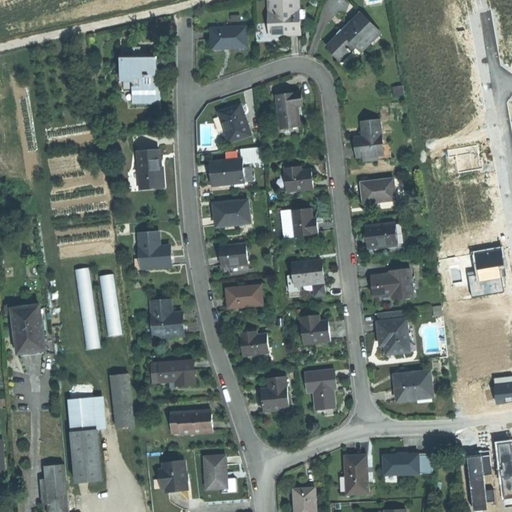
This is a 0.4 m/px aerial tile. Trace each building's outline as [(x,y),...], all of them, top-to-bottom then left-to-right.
[(269,1),(270,36),(283,35),(300,35),(299,0),(269,1)] [(347,68),(382,35),(364,16),(356,24),(353,21),(327,46),(334,54),(347,68)] [(229,48),(247,48),(246,27),(211,28),(212,49),(229,48)] [(133,103),(156,102),(156,108),(161,108),(160,100),(160,87),(156,87),(132,88),(133,103)] [(290,95),(277,97),(281,129),(300,127),(297,107),(303,106),(301,94),(290,95)] [(218,114),(229,143),(250,135),(240,106),(229,110),(218,114)] [(357,150),(358,157),(363,157),(379,155),(383,154),(382,145),(379,121),(362,123),(363,138),(364,142),(356,142),(357,150)] [(477,145),(448,150),(449,157),(456,155),(459,172),(483,168),(482,161),(480,161),(477,145)] [(159,150),(138,151),(140,189),(164,187),(163,172),(160,172),(159,162),(159,150)] [(243,160),(209,163),(210,174),(211,185),(223,184),(222,182),(244,181),(243,168),(243,160)] [(253,167),(243,168),(244,181),(244,183),(254,182),(253,167)] [(285,169),(287,191),(314,188),(312,178),(311,170),(301,171),(301,167),(285,169)] [(393,179),(362,183),(363,193),(364,203),(396,199),(393,179)] [(215,225),(249,222),(247,200),(213,204),(214,216),(215,225)] [(291,210),(294,236),(318,233),(317,225),(316,217),(312,217),(311,207),(291,210)] [(291,210),(291,209),(280,210),(283,237),(294,236),(291,210)] [(404,223),(395,224),(397,245),(368,248),(368,254),(407,250),(404,223)] [(368,248),(397,245),(395,224),(365,227),(367,238),(368,248)] [(139,234),(141,268),(171,266),(171,258),(170,246),(159,246),(158,233),(139,234)] [(221,266),(248,262),(245,243),(218,247),(220,257),(221,266)] [(502,248),(473,253),(477,275),(469,276),(472,297),(503,292),(499,267),(506,266),(502,248)] [(292,263),(294,285),(312,283),(316,283),(323,282),(322,271),(320,260),(292,263)] [(91,266),(78,268),(86,348),(99,347),(91,266)] [(394,300),(413,298),(410,269),(390,271),(390,274),(372,276),(373,285),(375,296),(393,294),(394,300)] [(116,273),(102,274),(107,335),(121,333),(116,273)] [(316,286),(316,283),(312,283),(313,297),(325,296),(323,285),(316,286)] [(261,285),(226,288),(226,297),(227,307),(262,305),(261,285)] [(151,300),(153,337),(184,335),(183,324),(182,311),(171,312),(170,299),(151,300)] [(13,309),(19,353),(32,351),(46,350),(40,305),(13,309)] [(378,323),(405,320),(404,310),(377,313),(378,323)] [(319,314),(300,316),(301,333),(307,332),(308,343),(330,341),(329,333),(328,325),(320,326),(319,314)] [(386,355),(409,352),(408,342),(405,320),(378,323),(377,323),(379,336),(380,347),(385,346),(386,355)] [(237,356),(264,352),(262,333),(251,334),(251,331),(235,333),(236,345),(237,356)] [(193,360),(159,363),(160,381),(176,380),(177,385),(195,383),(194,371),(193,360)] [(336,382),(335,370),(306,373),(308,393),(314,392),(316,409),(323,409),(322,405),(334,404),(333,391),(337,390),(336,382)] [(396,389),(397,401),(433,397),(430,371),(407,374),(407,375),(394,377),(396,389)] [(132,372),(108,374),(113,427),(137,425),(132,372)] [(263,412),(289,409),(286,376),(267,378),(268,388),(260,389),(261,399),(263,412)] [(511,376),(494,379),(496,404),(511,402),(511,376)] [(68,400),(71,432),(95,430),(92,398),(68,400)] [(211,410),(171,413),(172,432),(180,432),(181,434),(213,431),(212,423),(211,410)] [(71,432),(73,463),(75,463),(77,483),(103,481),(101,459),(99,459),(97,429),(95,430),(71,432)] [(511,440),(495,442),(501,499),(511,497),(511,440)] [(456,450),(455,443),(450,444),(443,444),(444,452),(456,450)] [(345,456),(347,493),(368,492),(366,455),(356,455),(345,456)] [(383,473),(418,473),(418,456),(418,455),(402,455),(383,455),(383,473)] [(226,472),(226,456),(205,456),(206,488),(226,488),(226,472)] [(434,456),(418,456),(418,473),(431,474),(434,456)] [(490,456),(468,458),(474,510),(486,509),(486,503),(495,502),(493,489),(486,490),(484,474),(492,473),(490,456)] [(187,488),(184,460),(163,462),(163,469),(159,469),(161,487),(165,486),(165,490),(174,489),(179,488),(187,488)] [(49,511),(69,511),(65,465),(45,467),(49,511)] [(294,511),(316,511),(315,487),(293,488),(294,501),(294,511)]
